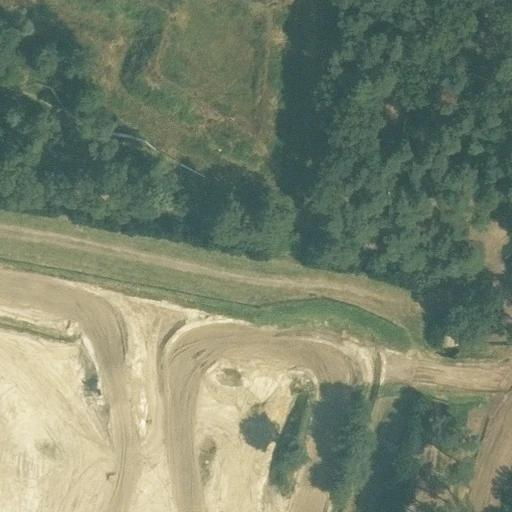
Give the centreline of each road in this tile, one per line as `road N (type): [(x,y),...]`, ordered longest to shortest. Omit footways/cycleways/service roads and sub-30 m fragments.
road 1 (track): [(282,219),(252,222),(0,176)]
road 2 (track): [(511,288),(282,219)]
